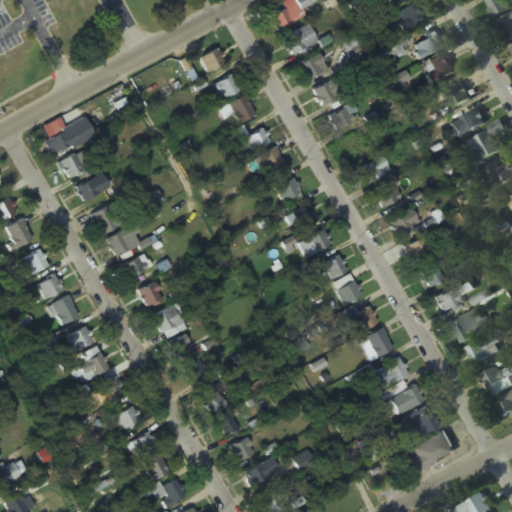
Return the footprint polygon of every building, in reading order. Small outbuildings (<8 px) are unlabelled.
[(283,10),(267,18),(274,32),(302,18),(299,10),(319,0),(289,0),(280,5),(283,10)] [(495,19),(511,9),(511,7),(507,0),(487,0),(485,1),(495,19)] [(404,35),(425,21),(413,4),(393,17),(404,35)] [(511,15),(499,21),(508,40),(511,38),(511,15)] [(290,58),(316,44),(307,26),(280,40),(290,58)] [(413,45),(421,59),(444,46),(435,31),(413,45)] [(198,61),(208,76),(225,65),(215,50),(198,61)] [(428,60),(437,83),(455,76),(445,53),(428,60)] [(326,72),(319,55),(297,66),(304,82),(326,72)] [(238,92),(229,77),(214,86),(223,101),(238,92)] [(331,110),(348,102),(337,79),(312,91),(320,109),(328,105),(331,110)] [(472,100),(461,85),(445,96),(455,111),(472,100)] [(226,105),(235,126),(253,117),(244,96),(226,105)] [(353,125),(350,115),(354,114),(352,108),(327,116),(332,132),(353,125)] [(459,121),(466,135),(484,127),(477,112),(459,121)] [(72,146),(58,120),(39,129),(53,156),(72,146)] [(466,143),(477,166),(502,154),(494,138),(506,133),(503,125),(466,143)] [(249,156),(270,143),(261,129),(240,142),(249,156)] [(342,144),(353,163),(375,151),(364,132),(342,144)] [(285,172),(274,149),(257,157),(268,180),(285,172)] [(58,172),(70,182),(88,161),(75,150),(58,172)] [(389,171),(379,157),(357,173),(368,187),(389,171)] [(491,194),(511,180),(511,169),(510,165),(483,181),(491,194)] [(102,177),(73,189),(80,204),(108,193),(102,177)] [(299,195),(290,180),(272,191),(281,205),(299,195)] [(397,201),(390,188),(374,196),(381,209),(397,201)] [(0,221),(14,215),(7,200),(0,203),(0,221)] [(100,237),(121,226),(111,205),(89,216),(100,237)] [(288,215),(296,232),(315,222),(307,206),(288,215)] [(418,228),(408,211),(387,222),(397,240),(418,228)] [(11,249),(29,245),(24,222),(5,227),(11,249)] [(104,242),(114,259),(136,246),(127,229),(104,242)] [(329,248),(323,233),(296,244),(302,259),(329,248)] [(429,249),(421,239),(409,249),(417,259),(429,249)] [(47,267),(38,252),(14,265),(23,281),(47,267)] [(120,267),(127,280),(150,270),(143,256),(120,267)] [(330,282),(346,272),(336,257),(314,270),(320,279),(326,275),(330,282)] [(428,291),(443,282),(434,266),(419,275),(428,291)] [(43,302),(61,293),(53,277),(35,286),(43,302)] [(360,299),(349,277),(332,287),(343,308),(360,299)] [(161,302),(153,285),(136,293),(144,310),(161,302)] [(475,293),(472,285),(435,298),(440,313),(462,305),(459,299),(475,293)] [(48,308),(59,328),(78,318),(66,297),(48,308)] [(164,342),(184,328),(170,307),(150,321),(164,342)] [(344,322),(352,338),(377,325),(368,309),(344,322)] [(488,332),(476,311),(449,326),(461,347),(488,332)] [(66,337),(72,352),(92,345),(86,329),(66,337)] [(392,351),(380,330),(357,343),(369,363),(392,351)] [(475,367),(502,351),(493,336),(466,352),(475,367)] [(191,352),(183,337),(167,346),(175,361),(191,352)] [(78,366),(87,382),(107,370),(99,355),(78,366)] [(189,386),(207,375),(199,361),(181,371),(189,386)] [(407,378),(400,361),(371,373),(378,391),(407,378)] [(511,388),(511,377),(508,370),(500,374),(498,369),(481,377),(492,399),(511,388)] [(94,387),(102,407),(123,398),(114,378),(94,387)] [(389,391),(391,412),(421,409),(418,387),(389,391)] [(210,418),(225,408),(212,388),(197,398),(210,418)] [(511,394),(495,402),(505,422),(511,418),(511,394)] [(121,434),(140,422),(130,407),(112,419),(121,434)] [(438,428),(427,407),(400,421),(410,442),(438,428)] [(222,439),(237,431),(227,414),(213,422),(222,439)] [(456,454),(445,432),(403,453),(414,475),(456,454)] [(127,445),(134,458),(154,449),(147,435),(127,445)] [(253,455),(244,440),(228,449),(237,465),(253,455)] [(140,462),(150,483),(167,475),(157,454),(140,462)] [(251,489),(277,474),(270,460),(243,475),(251,489)] [(0,490),(12,484),(1,465),(0,465),(0,490)] [(150,493),(157,504),(158,503),(163,511),(184,499),(172,479),(150,493)] [(264,511),(277,511),(288,507),(280,489),(258,499),(264,511)] [(27,511),(32,509),(23,493),(2,505),(6,511),(27,511)] [(493,511),(482,495),(454,511),(493,511)]
